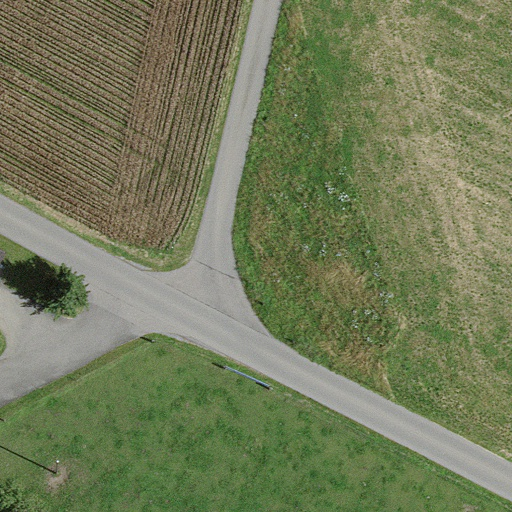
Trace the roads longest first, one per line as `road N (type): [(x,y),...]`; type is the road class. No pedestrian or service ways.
road 1 (residential): [(511,488),(200,321)]
road 2 (residential): [(271,0),(200,321)]
road 3 (residential): [(200,321),(0,215)]
